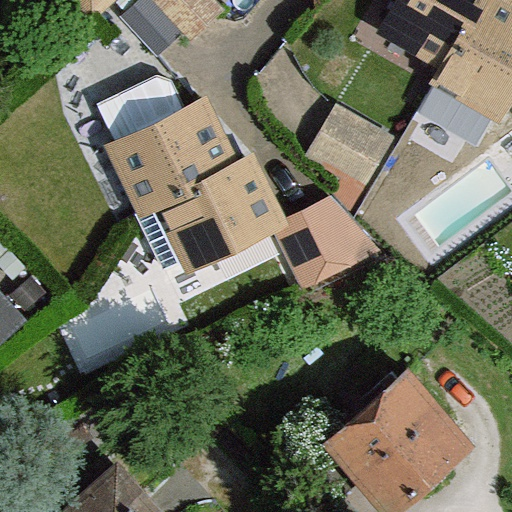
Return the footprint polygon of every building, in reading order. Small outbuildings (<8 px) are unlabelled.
[(80,0),(95,16),(113,0),(80,0)] [(181,33),(151,0),(143,0),(127,14),(161,51),(181,33)] [(220,10),(211,0),(163,0),(188,27),(195,34),(220,10)] [(401,0),(388,24),(451,58),(484,0),(401,0)] [(500,107),(504,110),(511,95),(511,9),(496,0),(484,0),(451,58),(443,70),(500,107)] [(479,143),(500,107),(443,70),(421,111),(479,143)] [(234,169),(203,105),(119,146),(152,211),(169,203),(234,169)] [(393,139),(340,108),(313,154),(367,185),(393,139)] [(234,169),(169,203),(200,267),(282,226),(250,160),(234,169)] [(333,197),(282,226),(310,286),(380,247),(333,197)] [(0,287),(0,343),(30,319),(0,287)] [(471,438),(410,370),(332,438),(364,475),(392,506),(471,438)] [(150,406),(137,384),(120,393),(133,416),(150,406)] [(115,426),(102,404),(84,414),(97,436),(115,426)] [(364,475),(332,438),(309,459),(342,495),(364,475)] [(158,511),(121,470),(72,511),(158,511)]
